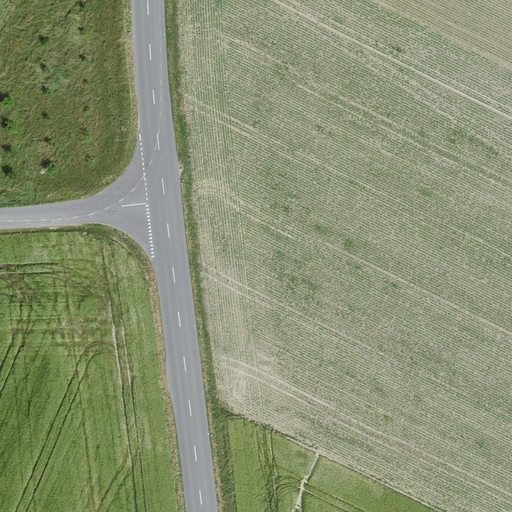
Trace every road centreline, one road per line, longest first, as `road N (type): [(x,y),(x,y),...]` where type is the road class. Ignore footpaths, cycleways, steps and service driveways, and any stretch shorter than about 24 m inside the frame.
road 1 (tertiary): [(205,511),(164,202)]
road 2 (tertiary): [(164,202),(149,0)]
road 3 (unclassified): [(0,218),(164,202)]
